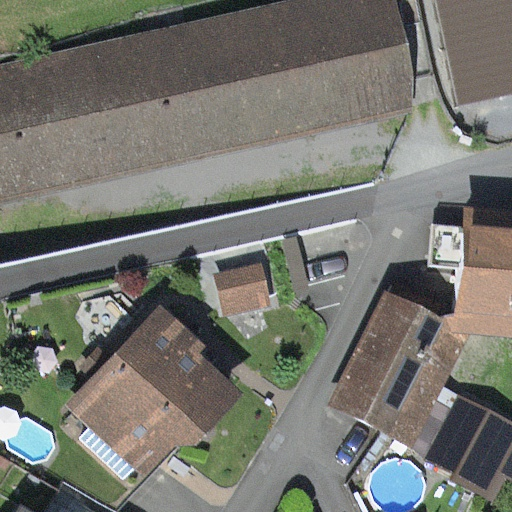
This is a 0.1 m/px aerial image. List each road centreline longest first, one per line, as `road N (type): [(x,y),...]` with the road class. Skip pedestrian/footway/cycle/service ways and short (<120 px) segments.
road 1 (unclassified): [(0,281),(351,204)]
road 2 (residential): [(511,166),(351,204)]
